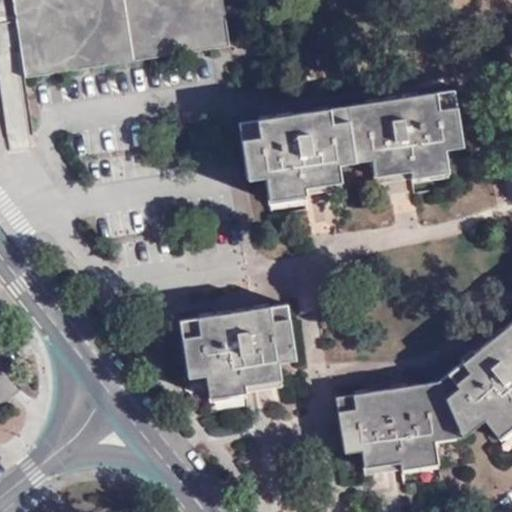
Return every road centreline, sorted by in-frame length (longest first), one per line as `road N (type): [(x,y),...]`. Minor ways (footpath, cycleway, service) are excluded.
road 1 (residential): [(0,253),(118,401)]
road 2 (residential): [(0,497),(118,401)]
road 3 (residential): [(118,401),(206,511)]
